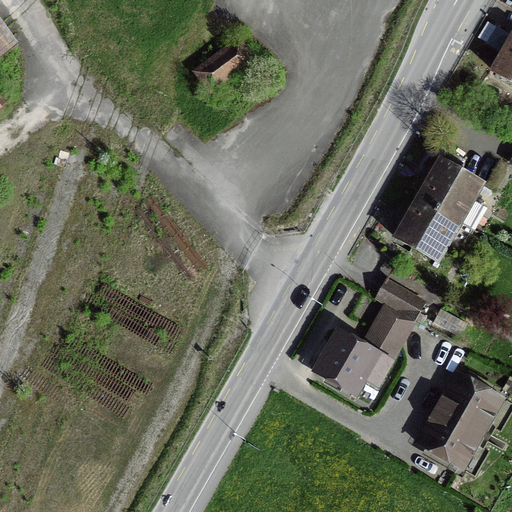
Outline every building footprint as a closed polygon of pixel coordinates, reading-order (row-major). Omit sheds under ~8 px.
[(0,111),(3,109),(0,105),(0,59),(19,44),(4,25),(0,19),(0,111)] [(511,41),(493,74),(511,84),(511,41)] [(251,61),(238,43),(195,74),(208,92),(251,61)] [(427,185),(418,201),(457,223),(479,184),(440,162),(433,174),(430,172),(424,183),(427,185)] [(395,240),(435,263),(457,223),(418,201),(408,217),(405,215),(399,226),(402,228),(395,240)] [(386,278),(384,282),(374,299),(386,307),(412,321),(422,304),(385,283),(387,279),(386,278)] [(397,347),(412,321),(386,307),(371,333),(374,334),(397,347)] [(352,393),(361,377),(376,385),(397,347),(374,334),(365,351),(338,335),(316,373),(352,393)] [(442,398),(435,409),(481,436),(491,419),(488,417),(498,399),(457,376),(444,400),(442,398)] [(431,422),(418,446),(458,469),(468,451),(471,453),(481,436),(435,409),(429,421),(431,422)]
